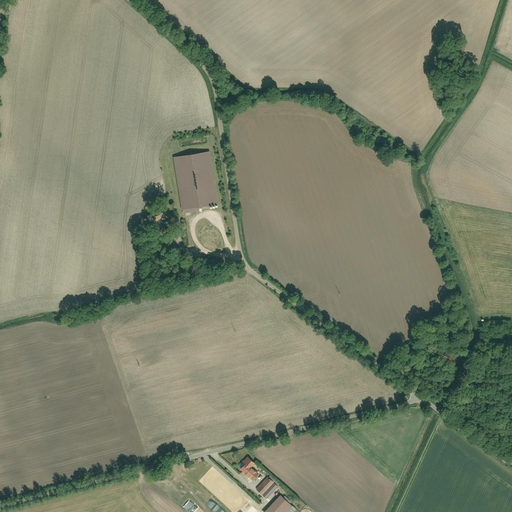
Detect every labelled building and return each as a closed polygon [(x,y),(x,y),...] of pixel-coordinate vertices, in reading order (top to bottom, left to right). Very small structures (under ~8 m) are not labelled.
[(211,151),(174,157),(183,210),(184,209),(184,213),(201,211),(200,207),(220,204),(211,151)] [(154,221),(164,217),(162,213),(159,214),(158,210),(151,213),(154,221)] [(166,230),(179,224),(176,217),(162,222),(166,230)] [(441,350),(437,359),(450,365),(455,357),(441,350)] [(254,464),(247,459),(238,470),(253,481),(258,474),(251,468),(254,464)] [(267,478),(256,489),(266,499),(277,488),(267,478)] [(294,511),(298,509),(282,494),(264,511),(294,511)]
